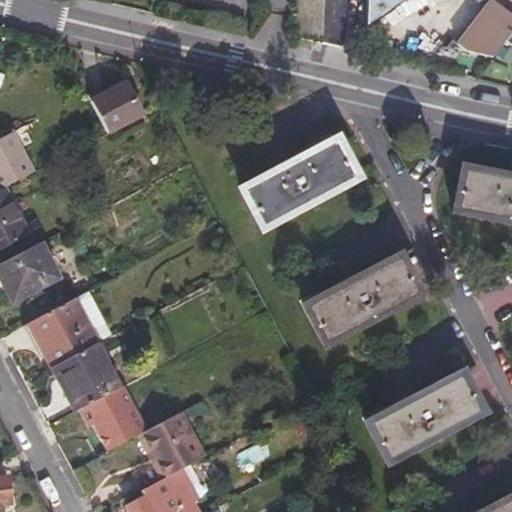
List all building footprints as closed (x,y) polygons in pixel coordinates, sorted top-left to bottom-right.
[(365,0),(365,25),(401,0),(365,0)] [(511,16),(488,0),(487,0),(455,42),(466,50),(492,55),(504,40),(511,30),(511,16)] [(90,103),(106,132),(140,115),(123,85),(90,103)] [(180,112),(190,132),(208,122),(198,103),(193,105),(180,112)] [(0,138),(0,190),(3,189),(9,185),(34,172),(14,132),(0,138)] [(336,142),(242,193),(263,233),(357,182),(336,142)] [(511,185),(467,175),(458,217),(511,229),(511,185)] [(3,189),(27,235),(33,231),(9,185),(3,189)] [(0,248),(27,235),(3,189),(0,190),(0,248)] [(0,288),(3,287),(10,301),(57,277),(39,244),(0,263),(0,288)] [(399,261),(306,311),(326,350),(421,299),(399,261)] [(28,324),(51,369),(56,367),(96,346),(89,333),(107,324),(89,292),(28,324)] [(107,324),(89,333),(96,346),(113,337),(107,324)] [(56,367),(69,393),(65,395),(75,414),(120,389),(96,346),(56,367)] [(463,379),(368,429),(390,469),(483,418),(463,379)] [(154,463),(163,480),(181,471),(189,466),(205,458),(180,412),(143,431),(159,461),(154,463)] [(138,434),(154,463),(159,461),(143,431),(138,434)] [(198,511),(194,503),(196,502),(181,471),(163,480),(141,492),(143,495),(124,505),(128,511),(198,511)] [(0,508),(11,506),(8,474),(0,475),(0,508)] [(511,511),(511,503),(495,511),(511,511)]
